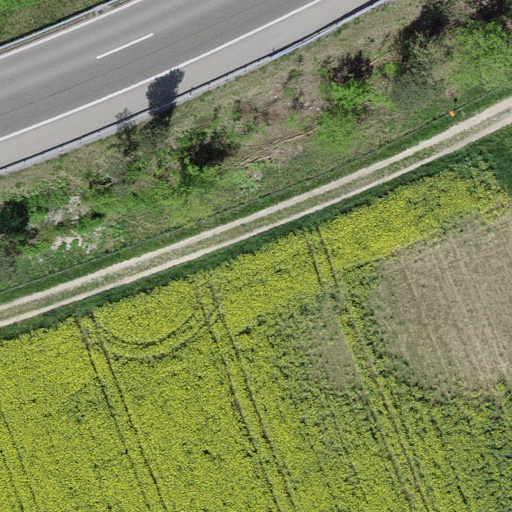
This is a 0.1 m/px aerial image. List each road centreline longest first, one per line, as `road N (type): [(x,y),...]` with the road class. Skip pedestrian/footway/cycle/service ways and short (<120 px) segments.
road 1 (track): [(0,314),(340,189),(511,108)]
road 2 (motorway): [(0,94),(223,0)]
